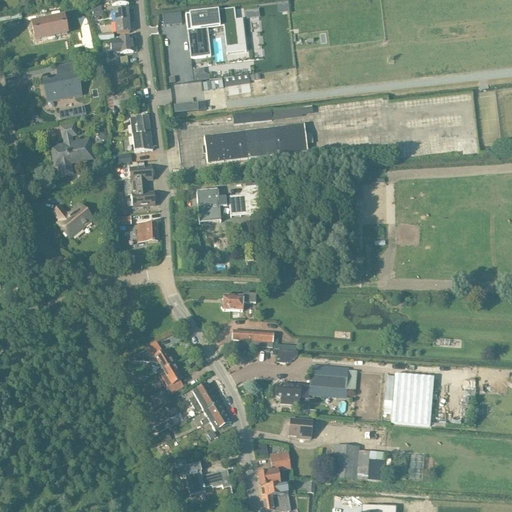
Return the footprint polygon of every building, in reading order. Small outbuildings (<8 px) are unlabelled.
[(76,18),(74,9),(51,13),(52,21),(31,25),(35,43),(66,36),(63,21),(76,18)] [(129,23),(127,11),(112,12),(113,24),(129,23)] [(234,11),(185,16),(186,29),(189,28),(191,46),(188,47),(190,60),(210,58),(207,30),(223,28),(225,49),(238,48),(234,11)] [(130,34),(129,23),(113,24),(115,36),(130,34)] [(133,54),(131,39),(119,40),(120,49),(115,50),(116,55),(120,54),(120,55),(133,54)] [(87,72),(99,70),(96,58),(85,60),(87,72)] [(120,66),(119,59),(107,60),(108,68),(120,66)] [(81,98),(75,66),(55,69),(57,78),(42,81),(47,105),(81,98)] [(249,85),(248,75),(223,79),(224,89),(249,85)] [(131,105),(129,96),(111,98),(112,107),(131,105)] [(233,127),(271,122),(270,111),(231,116),(233,127)] [(148,119),(130,121),(132,138),(149,136),(148,119)] [(276,157),(277,163),(308,159),(307,153),(311,152),(310,146),(306,147),(303,127),(274,130),(254,133),(257,159),(276,157)] [(70,146),(69,138),(74,137),(72,128),(60,130),(62,139),(64,139),(65,146),(51,149),(54,167),(57,167),(59,177),(69,175),(67,165),(90,161),(87,143),(70,146)] [(257,159),(254,133),(203,139),(207,165),(257,159)] [(151,153),(149,136),(132,138),(131,138),(133,155),(140,154),(151,153)] [(117,165),(131,164),(130,156),(116,157),(117,165)] [(151,182),(149,169),(128,171),(129,183),(122,184),(123,191),(142,189),(142,183),(151,182)] [(217,193),(216,191),(196,193),(196,195),(199,226),(220,224),(219,209),(229,208),(230,219),(259,217),(257,188),(244,189),(239,197),(239,202),(229,203),(229,198),(228,198),(228,199),(218,200),(217,193)] [(153,208),(152,195),(143,196),(142,189),(123,191),(124,198),(131,198),(132,210),(153,208)] [(93,222),(79,205),(66,216),(60,207),(51,214),(60,224),(56,227),(68,242),(93,222)] [(130,218),(117,219),(118,227),(130,227),(130,218)] [(157,244),(156,225),(137,226),(138,245),(157,244)] [(222,311),(222,312),(242,313),(242,304),(255,305),(255,296),(242,296),(242,298),(225,298),(225,303),(222,303),(222,305),(221,306),(221,309),(222,311)] [(272,337),(272,335),(233,332),(232,341),(248,342),(248,347),(272,349),(272,347),(277,347),(277,338),(272,337)] [(174,365),(170,358),(168,359),(164,352),(161,354),(158,348),(147,354),(146,351),(133,359),(134,359),(133,360),(135,363),(158,364),(163,372),(174,365)] [(277,352),(276,365),(287,365),(297,357),(297,353),(277,352)] [(182,388),(178,382),(181,381),(177,374),(179,373),(174,365),(163,372),(157,376),(166,391),(163,392),(162,391),(150,398),(156,407),(168,400),(166,397),(171,394),(172,395),(182,388)] [(311,368),(309,388),(346,391),(347,371),(311,368)] [(433,379),(394,376),(390,424),(429,427),(433,379)] [(390,415),(393,378),(387,377),(384,415),(390,415)] [(212,394),(207,385),(192,394),(194,398),(188,401),(191,406),(212,394)] [(301,386),(281,385),(281,387),(276,387),(275,398),(281,398),(280,405),(299,407),(299,399),(300,399),(301,386)] [(218,404),(212,394),(191,406),(196,414),(202,411),(203,413),(218,404)] [(225,415),(219,405),(204,414),(207,419),(200,423),(203,428),(210,424),(225,415)] [(151,425),(162,418),(157,411),(156,412),(155,410),(145,416),(151,425)] [(230,424),(225,415),(210,424),(215,433),(230,424)] [(289,420),(288,438),(296,439),(295,441),(311,442),(312,422),(289,420)] [(159,435),(169,429),(166,422),(159,425),(160,426),(156,428),(159,435)] [(161,435),(165,444),(171,442),(167,433),(161,435)] [(265,446),(255,447),(257,459),(267,458),(265,446)] [(358,449),(334,447),(331,480),(384,484),(386,454),(358,451),(358,449)] [(258,475),(257,475),(259,490),(269,488),(269,487),(279,486),(277,473),(290,471),(287,455),(269,458),(272,473),(263,475),(262,474),(262,473),(258,473),(258,474),(258,475)] [(407,457),(401,457),(399,480),(405,481),(407,457)] [(408,481),(421,482),(423,458),(409,457),(408,481)] [(201,481),(199,473),(201,473),(199,465),(186,469),(184,463),(175,465),(176,471),(174,471),(176,478),(184,476),(186,484),(201,481)] [(222,487),(223,490),(231,488),(227,472),(210,476),(211,478),(201,481),(186,484),(190,497),(204,494),(203,489),(211,487),(212,489),(222,487)] [(269,488),(259,490),(261,501),(272,499),(272,501),(278,500),(287,498),(285,485),(284,485),(279,486),(269,487),(269,488)] [(272,499),(261,501),(262,511),(289,511),(287,498),(278,500),(272,501),(272,499)]
